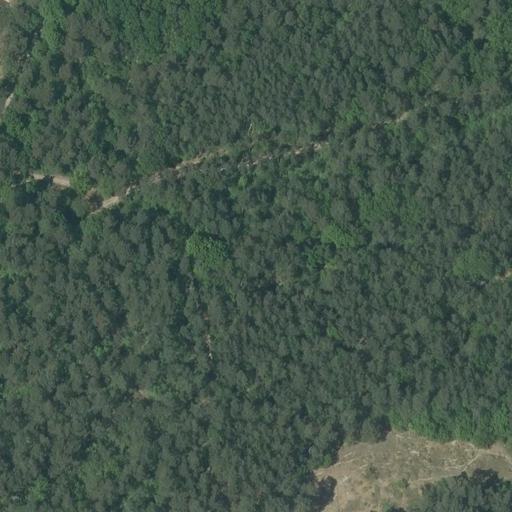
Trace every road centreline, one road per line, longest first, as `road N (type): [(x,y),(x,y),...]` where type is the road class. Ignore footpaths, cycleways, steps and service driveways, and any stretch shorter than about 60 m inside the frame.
road 1 (track): [(112,198),(367,137),(448,110),(511,75)]
road 2 (track): [(181,239),(314,269),(511,287)]
road 3 (track): [(181,239),(197,274),(217,384),(205,445),(219,511)]
road 4 (track): [(52,0),(0,118)]
